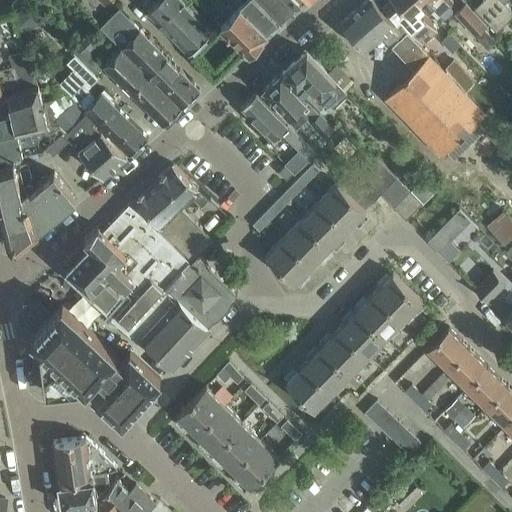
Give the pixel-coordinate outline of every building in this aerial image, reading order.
[(200,41),(160,0),(156,0),(147,10),(189,52),(200,41)] [(185,0),(160,0),(200,41),(213,28),(203,18),(205,15),(192,2),(190,4),(185,0)] [(281,21),(258,0),(242,0),(241,2),(238,0),(230,0),(229,1),(228,0),(215,14),(222,21),(235,35),(250,49),(263,35),(262,35),(268,29),(273,28),(281,21)] [(259,0),(281,21),(282,22),(306,0),(259,0)] [(385,96),(441,154),(477,119),(485,127),(481,131),(494,143),(505,132),(400,26),(398,28),(396,24),(384,10),(375,0),(364,0),(341,21),(366,50),(382,35),(413,68),(385,96)] [(386,0),(385,2),(398,17),(399,18),(402,16),(423,39),(428,34),(435,29),(438,26),(423,9),(425,6),(426,5),(421,0),(386,0)] [(421,0),(426,5),(425,6),(427,9),(432,5),(438,12),(451,0),(421,0)] [(482,0),(475,7),(497,31),(511,16),(511,9),(503,0),(482,0)] [(455,11),(476,34),(488,23),(466,1),(455,11)] [(23,5),(16,12),(22,35),(38,19),(23,5)] [(101,25),(122,46),(182,106),(201,88),(119,7),(101,25)] [(0,64),(27,57),(13,9),(0,13),(0,64)] [(95,72),(104,64),(91,49),(96,44),(87,35),(72,49),(76,54),(95,72)] [(55,45),(47,53),(56,62),(64,54),(55,45)] [(122,46),(104,64),(164,123),(182,106),(122,46)] [(339,100),(346,94),(307,49),(283,70),(316,108),(321,103),(337,119),(348,108),(339,100)] [(99,77),(95,72),(76,54),(68,62),(90,85),(99,77)] [(27,57),(0,64),(0,90),(3,90),(0,80),(0,77),(3,77),(7,92),(38,83),(30,56),(27,57)] [(454,59),(446,66),(465,86),(472,79),(454,59)] [(282,71),(263,88),(277,103),(290,117),(297,126),(307,117),(311,122),(323,135),(334,125),(322,112),(320,114),(295,86),(282,71)] [(0,95),(0,134),(18,130),(48,122),(57,120),(55,118),(57,116),(58,115),(53,98),(44,101),(40,83),(39,83),(38,83),(7,92),(7,93),(0,95)] [(134,122),(110,98),(113,94),(105,86),(96,95),(83,83),(71,95),(75,99),(96,119),(130,152),(149,136),(134,122)] [(264,132),(272,140),(281,131),(310,159),(318,152),(256,92),(241,105),(266,130),(264,132)] [(57,116),(57,120),(67,131),(64,134),(63,135),(68,140),(104,176),(126,156),(100,130),(93,123),(96,119),(75,99),(58,115),(57,116)] [(18,130),(0,134),(0,157),(43,146),(51,137),(48,122),(18,130)] [(54,154),(68,140),(63,134),(63,133),(62,132),(47,147),(54,154)] [(16,246),(17,247),(76,198),(64,182),(55,171),(49,176),(46,172),(42,175),(45,179),(36,186),(30,179),(32,176),(28,161),(16,164),(14,158),(0,161),(0,207),(0,209),(1,209),(3,219),(9,242),(10,243),(10,242),(16,245),(16,246)] [(377,158),(355,179),(375,199),(381,193),(397,177),(377,158)] [(313,161),(306,169),(312,175),(320,168),(313,161)] [(162,224),(159,227),(192,260),(233,298),(239,292),(198,253),(213,237),(189,214),(193,210),(185,202),(192,195),(202,204),(209,197),(210,198),(210,197),(173,162),(134,197),(162,224)] [(279,170),(287,178),(295,170),(287,163),(279,170)] [(306,169),(298,177),(305,183),(312,175),(306,169)] [(425,175),(416,183),(428,195),(437,187),(425,175)] [(298,177),(291,184),(297,191),(305,183),(298,177)] [(397,177),(381,193),(394,205),(409,190),(397,177)] [(266,252),(295,280),(366,208),(338,180),(266,252)] [(291,184),(283,192),(290,198),(297,191),(291,184)] [(394,205),(406,218),(421,202),(409,190),(394,205)] [(282,206),(290,198),(283,192),(276,200),(282,206)] [(276,200),(268,208),(275,214),(282,206),(276,200)] [(192,260),(159,227),(158,228),(130,201),(103,229),(99,225),(85,238),(89,243),(67,267),(83,281),(78,286),(125,329),(131,334),(137,341),(141,336),(173,365),(211,325),(209,323),(214,317),(215,318),(233,298),(192,260)] [(459,207),(427,239),(447,259),(459,247),(450,238),(470,218),(459,207)] [(268,208),(261,215),(267,222),(275,214),(268,208)] [(261,215),(253,223),(260,229),(267,222),(261,215)] [(475,287),(488,300),(502,286),(504,283),(492,270),(475,287)] [(286,380),(315,408),(422,299),(393,271),(286,380)] [(81,381),(86,385),(91,380),(97,386),(92,391),(123,419),(161,378),(131,350),(122,358),(63,303),(32,336),(51,353),(55,384),(81,381)] [(419,315),(411,324),(420,333),(429,324),(419,315)] [(429,346),(448,365),(468,345),(449,326),(429,346)] [(448,365),(468,384),(487,364),(468,345),(448,365)] [(405,371),(413,379),(434,357),(427,350),(422,356),(421,355),(405,371)] [(223,367),(217,373),(225,381),(231,375),(237,381),(244,375),(229,361),(226,364),(223,367)] [(479,411),(487,404),(507,384),(487,364),(468,384),(479,395),(471,403),(479,411)] [(422,393),(415,400),(425,410),(432,403),(429,399),(449,378),(442,372),(422,393)] [(245,389),(259,403),(266,397),(251,382),(245,389)] [(405,390),(415,400),(422,393),(412,383),(405,390)] [(487,404),(507,423),(511,417),(511,388),(507,384),(487,404)] [(178,413),(251,484),(279,456),(206,385),(178,413)] [(377,398),(371,405),(378,412),(385,405),(377,398)] [(263,406),(277,421),(284,414),(269,400),(263,406)] [(453,416),(463,426),(476,414),(466,403),(453,416)] [(371,405),(365,411),(372,418),(378,412),(371,405)] [(385,405),(378,412),(386,419),(392,412),(385,405)] [(378,412),(372,418),(380,425),(386,419),(378,412)] [(392,412),(386,419),(393,425),(399,419),(392,412)] [(281,424),(296,439),(302,432),(287,418),(281,424)] [(386,419),(380,425),(387,432),(393,425),(386,419)] [(399,419),(393,425),(400,432),(406,426),(399,419)] [(451,421),(444,429),(454,439),(461,431),(451,421)] [(393,425),(387,432),(394,438),(400,432),(393,425)] [(406,426),(400,432),(408,439),(414,433),(406,426)] [(461,431),(454,439),(464,448),(471,441),(461,431)] [(400,432),(394,438),(402,445),(408,439),(400,432)] [(414,433),(408,439),(415,446),(421,440),(414,433)] [(86,434),(53,440),(53,442),(54,442),(57,461),(60,482),(81,478),(80,476),(81,476),(84,475),(92,472),(108,468),(118,465),(114,461),(106,453),(86,434)] [(408,439),(402,445),(409,452),(415,446),(408,439)] [(490,459),(482,467),(492,477),(500,469),(490,459)] [(91,499),(94,501),(101,494),(102,495),(110,485),(108,468),(92,472),(84,475),(81,476),(80,476),(81,478),(60,482),(63,503),(91,499)] [(500,469),(492,477),(502,486),(509,479),(500,469)] [(93,511),(146,511),(156,502),(136,482),(129,489),(117,477),(110,485),(102,495),(101,494),(94,501),(88,507),(93,511)] [(404,483),(394,493),(405,504),(415,494),(404,483)]
